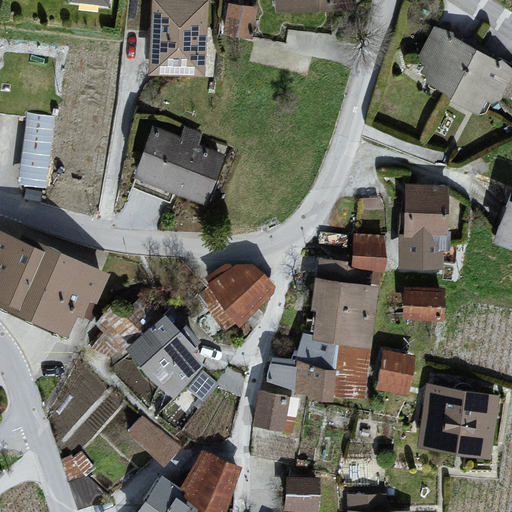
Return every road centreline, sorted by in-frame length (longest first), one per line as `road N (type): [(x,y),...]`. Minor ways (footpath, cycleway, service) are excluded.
road 1 (residential): [(0,201),(83,236),(151,250),(239,254),(281,241),(311,214),(334,163),(383,0)]
road 2 (unknown): [(334,163),(462,186)]
